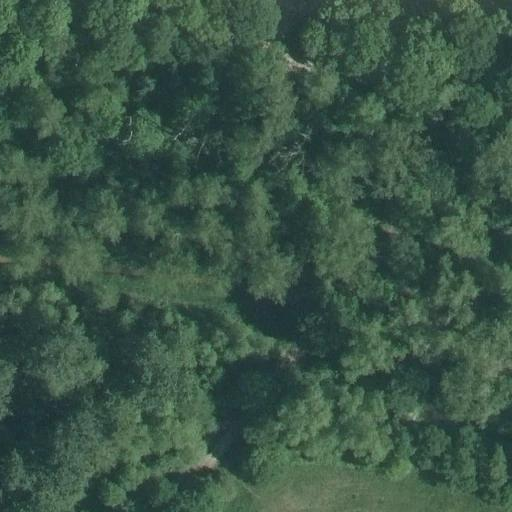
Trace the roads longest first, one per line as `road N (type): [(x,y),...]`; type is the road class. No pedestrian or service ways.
road 1 (track): [(131,511),(479,85),(482,68)]
road 2 (track): [(58,0),(231,48),(407,72),(482,68)]
